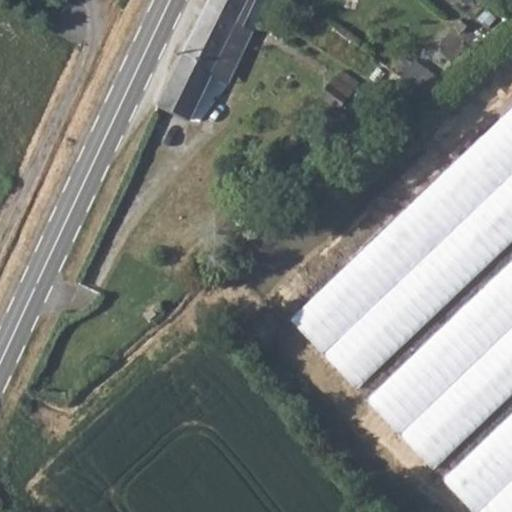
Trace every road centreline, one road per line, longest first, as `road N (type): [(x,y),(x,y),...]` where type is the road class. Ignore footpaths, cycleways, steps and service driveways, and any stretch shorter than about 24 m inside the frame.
road 1 (secondary): [(0,367),(167,0)]
road 2 (track): [(284,300),(511,87)]
